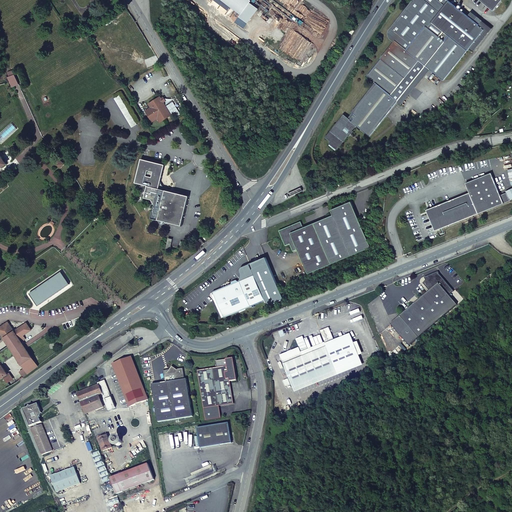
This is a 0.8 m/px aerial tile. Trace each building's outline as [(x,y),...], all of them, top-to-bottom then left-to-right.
[(222,0),(242,15),(250,4),(244,0),(222,0)] [(370,137),(398,101),(400,103),(428,68),(444,81),(470,49),(474,52),(491,30),(489,29),(490,27),(472,14),(469,18),(447,1),(447,0),(478,0),(494,12),(504,0),(416,0),(391,32),(390,33),(390,34),(390,37),(391,38),(391,39),(392,40),(396,42),(368,76),(376,84),(348,119),(344,116),(336,126),(337,126),(333,132),(331,131),(326,138),(332,143),(338,148),(344,141),(343,140),(347,135),(348,135),(356,125),(370,137)] [(161,99),(160,97),(151,103),(153,107),(151,108),(145,111),(152,122),(158,119),(160,123),(171,116),(164,103),(161,99)] [(336,152),(338,148),(332,143),(329,147),(336,152)] [(181,226),(189,197),(160,189),(160,188),(159,188),(159,186),(158,185),(162,171),(158,170),(159,166),(143,162),(140,172),(139,171),(136,184),(148,186),(145,198),(152,200),(155,206),(152,219),(181,226)] [(432,212),(428,214),(435,231),(504,203),(500,196),(491,173),(466,183),(469,193),(431,209),(432,212)] [(506,193),(500,196),(504,203),(510,201),(506,193)] [(307,273),(370,248),(351,201),(330,210),(332,215),(303,227),(300,221),(281,229),(280,233),(282,234),(284,238),(282,238),(285,245),(289,243),(292,250),(297,248),(307,273)] [(61,271),(29,293),(38,306),(69,284),(61,271)] [(427,280),(426,281),(422,284),(429,291),(391,325),(409,346),(456,305),(449,296),(453,292),(438,275),(437,272),(426,277),(427,280)] [(264,299),(254,275),(244,278),(213,292),(223,316),(264,299)] [(81,329),(75,320),(65,326),(71,335),(81,329)] [(22,376),(37,365),(25,348),(21,342),(25,339),(23,336),(31,330),(26,323),(14,332),(8,323),(0,328),(0,332),(2,335),(11,349),(13,352),(24,369),(20,372),(22,376)] [(327,348),(337,372),(362,362),(352,338),(327,348)] [(327,348),(325,343),(301,353),(303,357),(327,348)] [(293,389),(337,372),(327,348),(303,357),(301,353),(299,348),(280,356),(293,389)] [(148,400),(131,357),(113,365),(129,407),(148,400)] [(198,371),(204,409),(206,421),(221,418),(220,407),(234,404),(230,382),(237,381),(233,359),(216,362),(217,368),(198,371)] [(38,366),(37,365),(22,376),(23,377),(38,366)] [(158,422),(193,416),(187,379),(185,379),(183,368),(176,369),(172,366),(167,373),(164,373),(165,378),(164,378),(165,382),(152,384),(158,422)] [(13,379),(8,382),(10,384),(18,378),(14,373),(10,375),(13,379)] [(13,379),(10,375),(9,374),(8,375),(5,377),(8,382),(13,379)] [(98,385),(78,393),(86,414),(103,407),(98,395),(101,393),(98,385)] [(41,412),(37,403),(30,406),(28,405),(28,407),(22,409),(30,427),(34,425),(35,427),(31,428),(42,455),(52,451),(41,424),(38,426),(37,423),(41,422),(39,417),(40,417),(41,412)] [(201,449),(231,443),(228,423),(197,428),(201,449)] [(112,448),(107,435),(98,439),(103,451),(112,448)] [(148,464),(111,479),(117,494),(154,480),(148,464)] [(63,490),(80,483),(75,468),(51,477),(56,492),(59,491),(60,493),(63,492),(63,490)]
